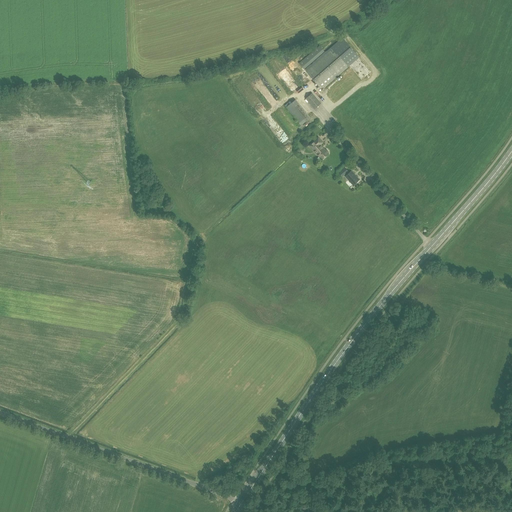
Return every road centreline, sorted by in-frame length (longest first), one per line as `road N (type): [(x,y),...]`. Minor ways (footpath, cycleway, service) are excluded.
road 1 (secondary): [(241,504),(350,343),(511,151)]
road 2 (unclassified): [(241,504),(0,412)]
